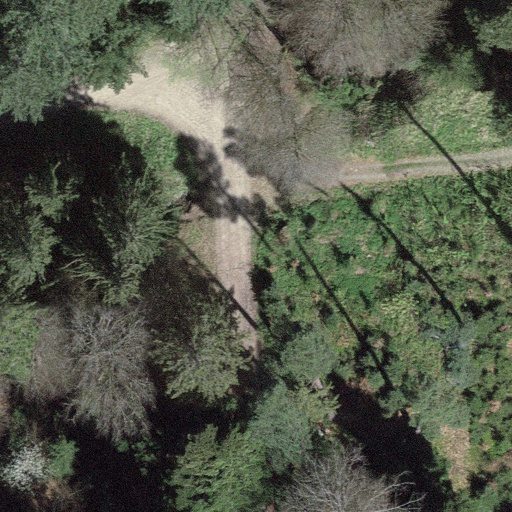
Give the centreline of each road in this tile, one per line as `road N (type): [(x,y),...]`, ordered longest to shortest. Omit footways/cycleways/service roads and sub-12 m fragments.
road 1 (track): [(219,0),(210,19),(228,511)]
road 2 (track): [(511,149),(311,156),(216,140)]
road 3 (track): [(226,0),(210,19),(133,30),(0,102)]
